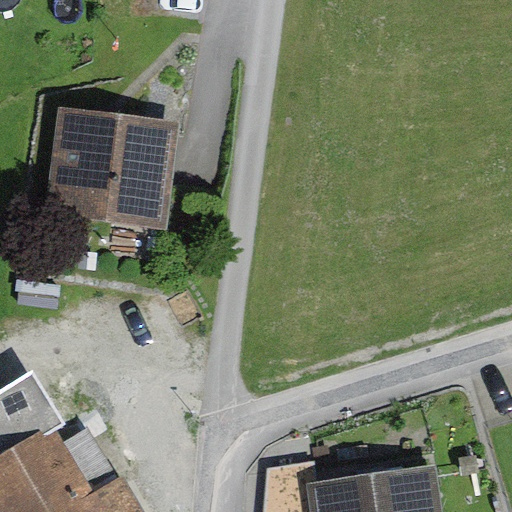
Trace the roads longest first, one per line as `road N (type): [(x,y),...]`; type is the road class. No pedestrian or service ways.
road 1 (track): [(234,417),(284,0)]
road 2 (residential): [(221,511),(234,417),(511,338)]
